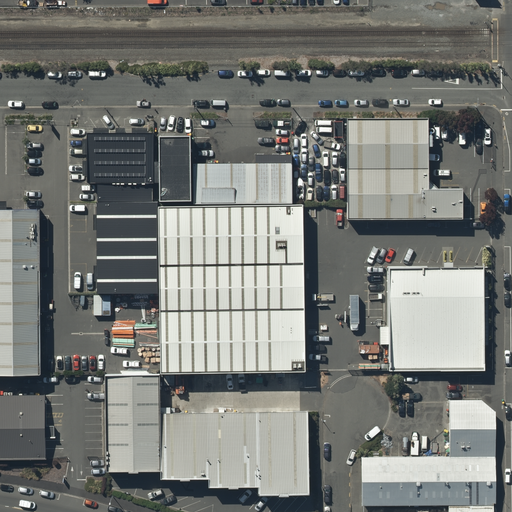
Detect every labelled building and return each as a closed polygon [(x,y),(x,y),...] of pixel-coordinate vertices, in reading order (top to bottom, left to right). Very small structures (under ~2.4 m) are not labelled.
[(426,124),(347,125),(347,223),(458,223),(458,194),(426,194),(426,124)] [(154,142),(83,143),(83,207),(155,207),(154,142)] [(190,142),(159,142),(160,207),(190,207),(190,142)] [(342,143),(292,143),(292,207),(342,207),(342,143)] [(290,170),(193,171),(193,209),(290,208),(290,170)] [(146,208),(83,209),(84,374),(146,374),(146,208)] [(37,213),(0,213),(0,380),(38,381),(37,213)] [(301,214),(159,214),(159,269),(301,268),(301,214)] [(493,271),(386,272),(387,375),(493,375),(493,271)] [(302,272),(160,272),(160,377),(303,377),(302,272)] [(83,319),(39,319),(39,374),(84,374),(83,319)] [(102,380),(85,380),(85,420),(102,420),(102,380)] [(159,382),(106,382),(106,476),(159,476),(159,382)] [(44,402),(0,401),(0,463),(44,463),(44,402)] [(494,405),(448,406),(448,460),(495,460),(494,405)] [(256,500),(306,500),(306,418),(161,419),(161,483),(208,483),(208,493),(256,493),(256,500)] [(494,511),(494,509),(494,462),(362,462),(362,506),(446,506),(446,511),(494,511)]
